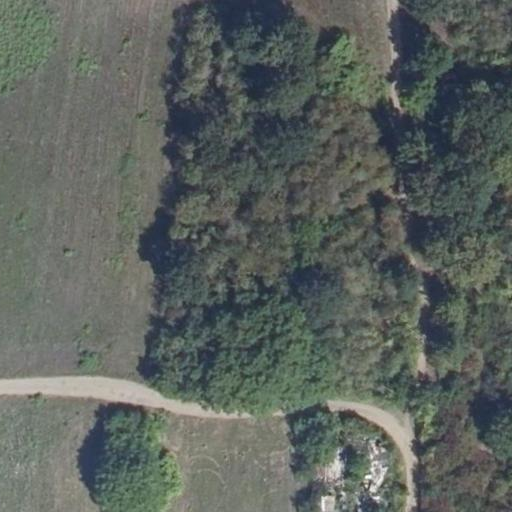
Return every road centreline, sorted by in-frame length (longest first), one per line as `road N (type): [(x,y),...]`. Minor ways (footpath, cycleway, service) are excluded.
road 1 (track): [(392,0),(424,327),(406,436),(411,511)]
road 2 (track): [(406,436),(353,406),(218,410),(98,391),(0,395)]
